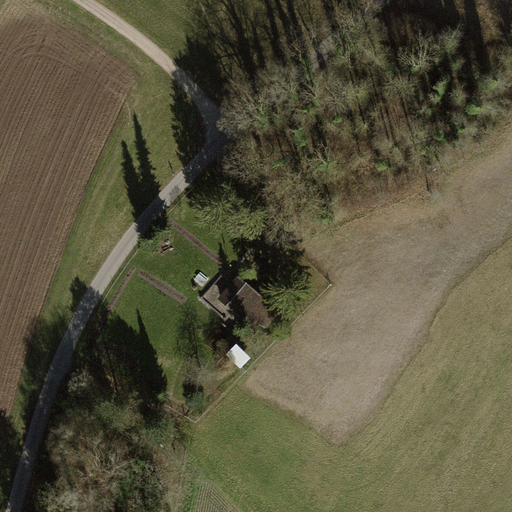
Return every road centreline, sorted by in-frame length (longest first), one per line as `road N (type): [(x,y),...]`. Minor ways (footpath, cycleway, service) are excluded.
road 1 (unclassified): [(371,0),(165,191),(99,275),(60,347),(16,511)]
road 2 (track): [(75,0),(148,46),(227,133)]
